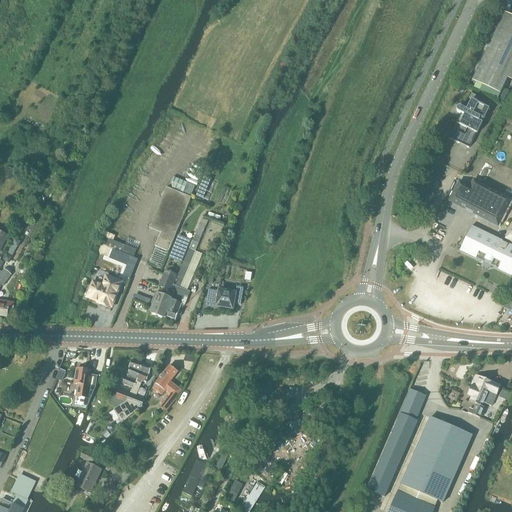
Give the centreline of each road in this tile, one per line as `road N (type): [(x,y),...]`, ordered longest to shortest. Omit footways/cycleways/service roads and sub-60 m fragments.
road 1 (track): [(373,0),(244,323),(245,341)]
road 2 (secondary): [(367,300),(400,153),(473,0)]
road 3 (secondary): [(0,335),(230,341)]
road 4 (track): [(335,511),(373,427),(377,362)]
